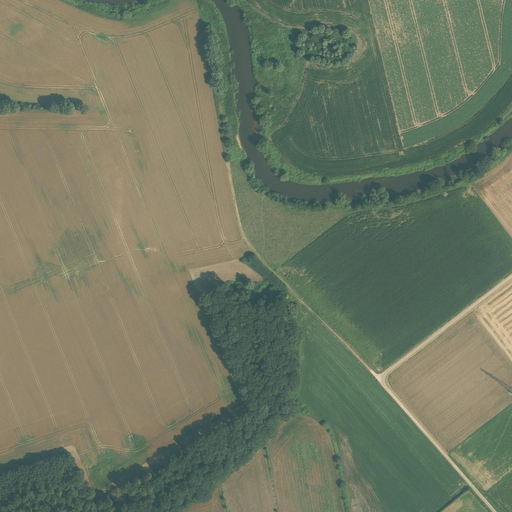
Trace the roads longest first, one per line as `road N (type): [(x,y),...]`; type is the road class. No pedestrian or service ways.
road 1 (unclassified): [(494,511),(378,378)]
road 2 (unclassified): [(511,275),(378,378)]
